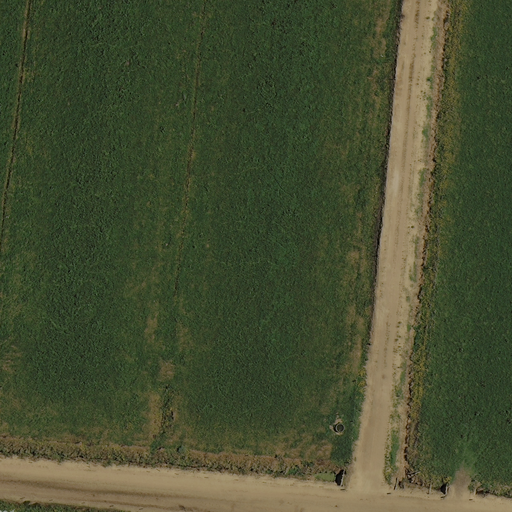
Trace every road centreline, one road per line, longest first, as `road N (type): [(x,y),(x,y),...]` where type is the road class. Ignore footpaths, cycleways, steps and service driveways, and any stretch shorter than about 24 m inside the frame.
road 1 (track): [(446,0),(401,509)]
road 2 (track): [(0,477),(421,511)]
